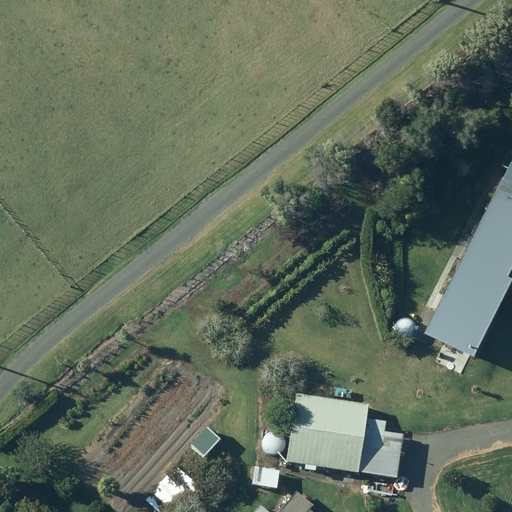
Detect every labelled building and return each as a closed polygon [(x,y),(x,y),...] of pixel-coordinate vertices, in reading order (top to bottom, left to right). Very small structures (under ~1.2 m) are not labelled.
[(511,149),(431,305),(438,309),(424,335),(471,359),(511,283),(504,280),(511,264),(511,149)] [(165,331),(55,432),(91,471),(201,370),(165,331)] [(366,404),(291,397),(285,469),(357,476),(358,460),(381,462),(385,421),(364,419),(366,404)] [(175,463),(142,503),(152,511),(188,511),(207,490),(175,463)] [(289,498),(308,511),(361,511),(363,476),(357,476),(285,469),(289,498)]
